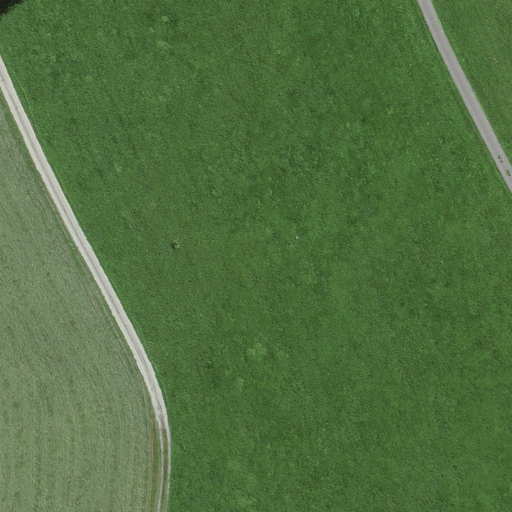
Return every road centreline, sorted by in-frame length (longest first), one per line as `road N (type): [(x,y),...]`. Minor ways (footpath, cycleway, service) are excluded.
road 1 (track): [(155,511),(165,405),(0,44)]
road 2 (track): [(421,0),(511,172)]
